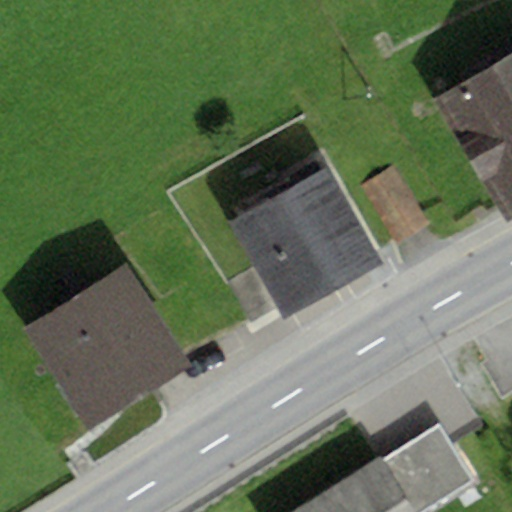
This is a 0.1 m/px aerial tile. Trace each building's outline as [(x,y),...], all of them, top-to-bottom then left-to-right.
[(511,62),(445,103),(510,209),(511,207),(511,62)] [(326,178),(241,227),(287,308),(372,259),(326,178)] [(386,180),(353,199),(382,248),(415,229),(386,180)] [(124,280),(37,334),(90,419),(176,365),(124,280)] [(416,511),(476,475),(440,418),(288,511),(416,511)]
